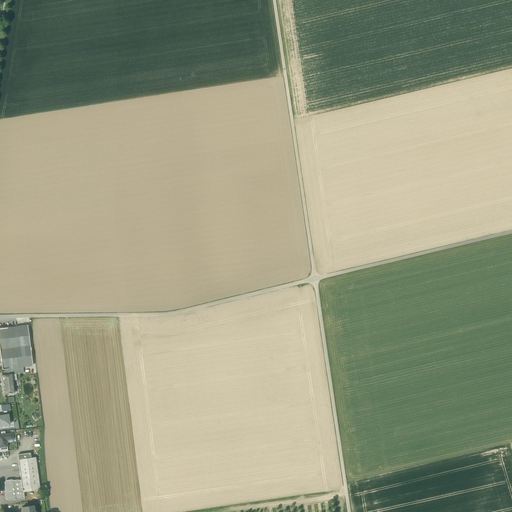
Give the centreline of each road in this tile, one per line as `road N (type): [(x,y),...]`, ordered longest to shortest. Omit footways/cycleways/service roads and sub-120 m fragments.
road 1 (track): [(273,0),(348,511)]
road 2 (track): [(511,232),(170,313),(25,316)]
